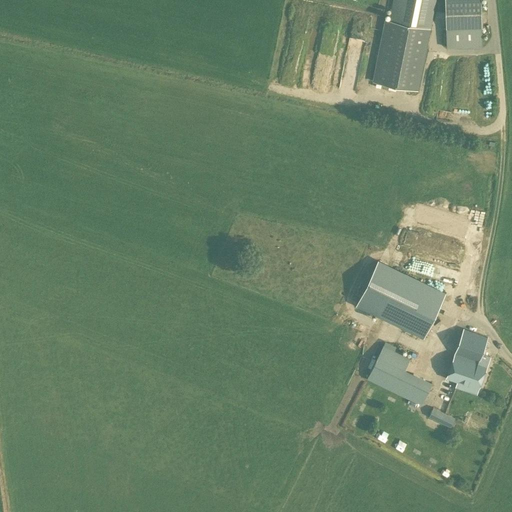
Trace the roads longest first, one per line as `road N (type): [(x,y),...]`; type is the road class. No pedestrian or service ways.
road 1 (track): [(482,295),(504,139)]
road 2 (unclassified): [(491,0),(504,139)]
